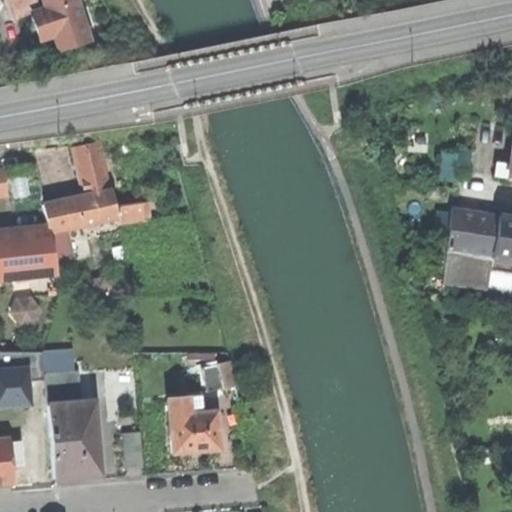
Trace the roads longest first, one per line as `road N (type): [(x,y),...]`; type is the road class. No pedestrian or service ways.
road 1 (tertiary): [(0,117),(511,15)]
road 2 (track): [(299,474),(185,76),(141,0)]
road 3 (residential): [(0,509),(143,497)]
